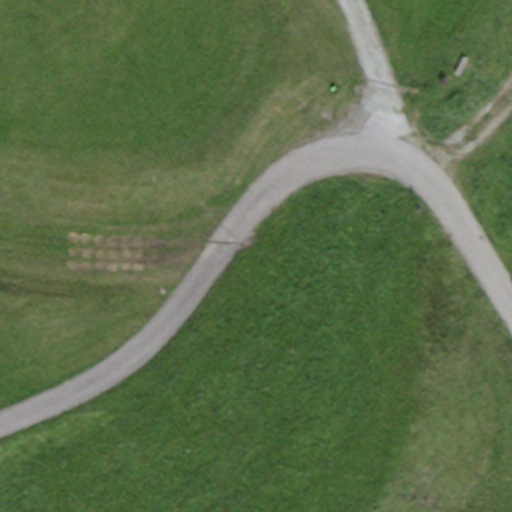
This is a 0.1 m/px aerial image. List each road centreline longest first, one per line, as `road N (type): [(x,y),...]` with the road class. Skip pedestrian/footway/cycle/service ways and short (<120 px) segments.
road 1 (track): [(511,311),(427,176),(403,157),(329,153),(285,177),(147,339),(0,423)]
road 2 (track): [(372,150),(384,114),(347,0)]
road 3 (track): [(427,176),(511,89)]
